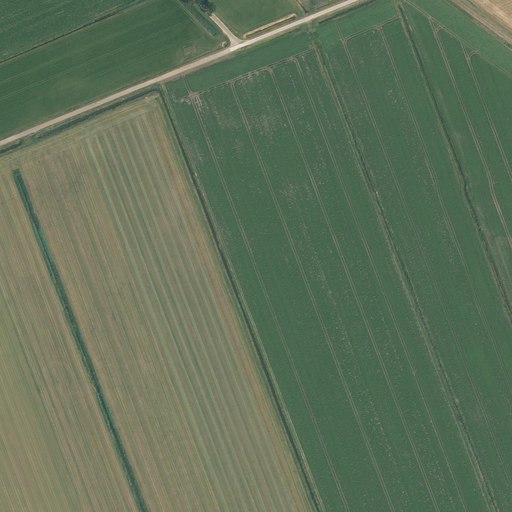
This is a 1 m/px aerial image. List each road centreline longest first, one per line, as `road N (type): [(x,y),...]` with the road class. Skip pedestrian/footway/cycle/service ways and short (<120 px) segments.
road 1 (unclassified): [(0,143),(240,45)]
road 2 (unclassified): [(240,45),(353,0)]
